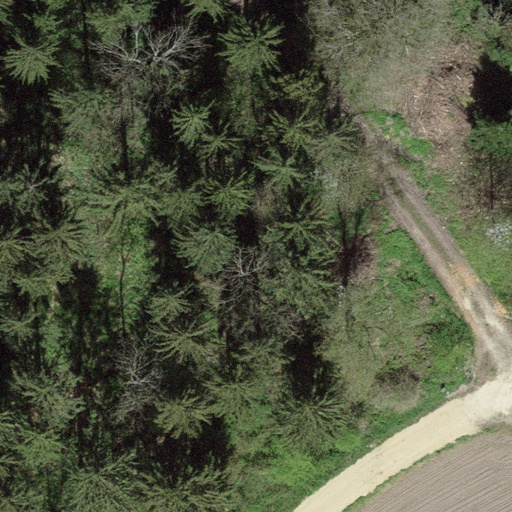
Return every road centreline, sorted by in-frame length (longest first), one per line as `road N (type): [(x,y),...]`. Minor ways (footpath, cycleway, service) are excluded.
road 1 (track): [(253,0),(350,120),(508,387)]
road 2 (track): [(315,511),(368,469),(508,387)]
